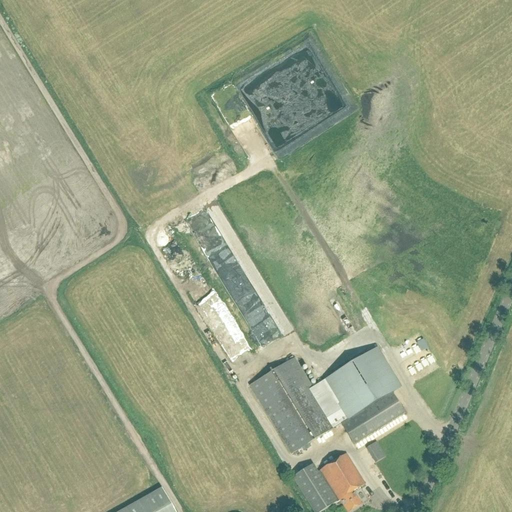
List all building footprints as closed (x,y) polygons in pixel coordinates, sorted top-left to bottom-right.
[(202,230),(199,224),(204,222),(202,218),(187,225),(191,235),(202,230)] [(190,266),(197,263),(194,255),(187,257),(190,266)] [(377,349),(312,388),(294,359),(249,387),(291,455),(401,388),(377,349)] [(392,394),(341,426),(354,446),(405,415),(392,394)] [(385,458),(376,443),(365,450),(375,465),(385,458)] [(346,452),(320,467),(348,511),(360,504),(351,490),(364,482),(346,452)] [(318,473),(315,468),(310,471),(293,481),(312,511),(322,511),(337,503),(318,473)] [(173,511),(161,490),(122,511),(173,511)]
